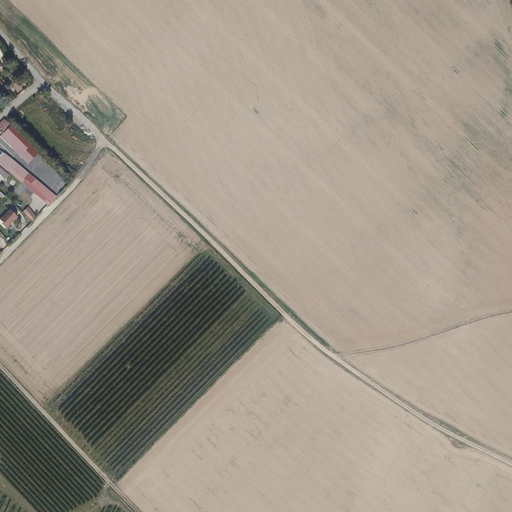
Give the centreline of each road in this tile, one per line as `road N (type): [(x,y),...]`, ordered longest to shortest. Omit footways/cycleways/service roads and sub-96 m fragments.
road 1 (track): [(40,82),(334,358),(511,463)]
road 2 (track): [(139,511),(0,367)]
road 3 (track): [(334,358),(511,313)]
road 4 (track): [(107,142),(0,258)]
